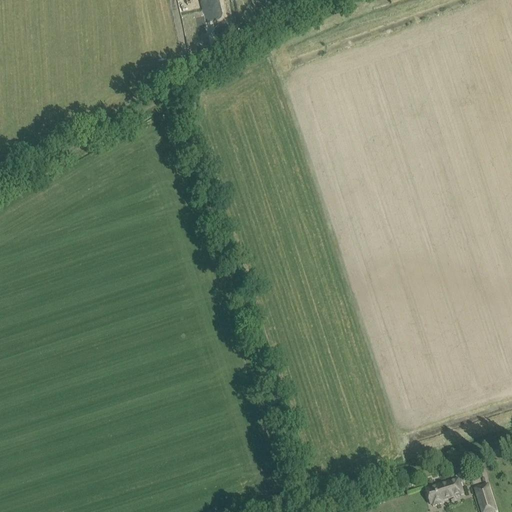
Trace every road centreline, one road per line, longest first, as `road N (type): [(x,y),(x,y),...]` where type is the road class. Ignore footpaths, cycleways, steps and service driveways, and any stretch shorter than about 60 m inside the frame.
road 1 (track): [(0,177),(324,0)]
road 2 (unclassified): [(298,511),(511,441)]
